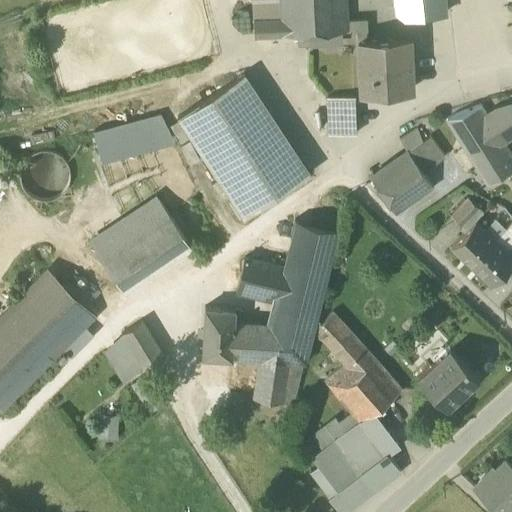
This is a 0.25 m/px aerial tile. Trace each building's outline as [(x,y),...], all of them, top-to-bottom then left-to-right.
[(251,0),(253,17),(281,15),(279,0),(251,0)] [(279,0),(281,15),(253,17),(253,34),(309,30),(319,30),(316,0),(279,0)] [(344,18),(342,0),(316,0),(319,30),(342,28),(344,28),(344,18)] [(443,0),(396,0),(398,12),(404,17),(445,12),(443,0)] [(357,28),(358,39),(367,39),(367,17),(344,18),(344,28),(357,28)] [(342,43),(342,28),(319,30),(309,30),(310,45),(342,43)] [(410,37),(367,39),(358,39),(359,63),(411,61),(410,37)] [(412,88),(411,61),(359,63),(360,90),(412,88)] [(176,116),(243,216),(310,172),(243,72),(176,116)] [(327,96),(328,134),(356,133),(355,95),(327,96)] [(445,117),(465,147),(495,128),(487,114),(480,104),(462,110),(445,117)] [(495,108),(487,114),(495,128),(502,139),(511,132),(511,107),(510,104),(495,108)] [(160,111),(93,130),(102,160),(174,140),(160,111)] [(399,138),(407,150),(407,149),(423,138),(418,127),(399,138)] [(495,128),(465,147),(487,181),(511,166),(511,155),(502,139),(495,128)] [(407,149),(422,170),(444,155),(429,134),(423,138),(407,149)] [(189,140),(179,146),(189,163),(199,158),(189,140)] [(422,170),(407,149),(407,150),(370,176),(395,212),(433,185),(422,170)] [(68,184),(68,168),(60,156),(45,150),(30,155),(21,167),(20,182),(29,195),(44,200),(58,196),(68,184)] [(454,214),(463,223),(479,206),(470,197),(454,214)] [(102,260),(169,215),(158,198),(90,243),(102,260)] [(102,260),(118,285),(186,240),(169,215),(102,260)] [(495,238),(506,226),(495,216),(484,228),(495,238)] [(296,219),(284,265),(276,297),(274,304),(277,305),(277,307),(274,306),(272,312),(276,313),(274,324),(278,325),(276,359),(290,360),(305,362),(338,229),(296,219)] [(466,257),(472,263),(495,238),(484,228),(475,219),(450,246),(464,259),(466,257)] [(495,238),(507,249),(511,243),(511,219),(506,226),(495,238)] [(511,253),(507,249),(495,238),(472,263),(481,271),(479,273),(491,284),(506,268),(511,261),(511,253)] [(237,287),(262,293),(270,262),(244,255),(237,287)] [(262,293),(276,297),(284,265),(270,262),(262,293)] [(472,263),(470,265),(479,273),(481,271),(472,263)] [(0,406),(1,408),(61,347),(83,324),(93,314),(47,269),(0,316),(0,406)] [(201,354),(232,356),(235,322),(236,309),(204,307),(201,354)] [(321,337),(334,351),(352,334),(332,311),(321,322),(322,323),(321,337)] [(121,332),(142,366),(162,354),(142,320),(121,332)] [(260,358),(276,359),(278,325),(274,324),(235,322),(232,356),(260,358)] [(92,333),(83,324),(61,347),(69,355),(92,333)] [(142,366),(121,332),(103,350),(121,380),(142,366)] [(326,381),(336,393),(375,359),(352,334),(334,351),(344,364),(326,381)] [(436,396),(446,407),(478,377),(450,346),(417,376),(429,388),(427,389),(434,397),(436,396)] [(283,402),(290,360),(276,359),(260,358),(253,397),(283,402)] [(401,389),(375,359),(336,393),(353,413),(361,422),(381,406),(401,389)] [(162,401),(144,374),(130,384),(150,412),(162,401)] [(381,406),(361,422),(376,443),(388,433),(377,418),(385,411),(381,406)] [(118,414),(99,413),(98,438),(117,439),(118,414)] [(398,446),(388,433),(376,443),(361,422),(353,413),(329,431),(326,427),(303,444),(319,465),(338,491),(361,473),(387,454),(398,446)] [(374,490),(400,470),(387,454),(361,473),(374,490)] [(498,509),(500,511),(511,511),(511,467),(505,461),(495,471),(492,468),(474,487),(498,509)] [(340,511),(345,511),(374,490),(361,473),(338,491),(319,465),(310,471),(340,511)]
